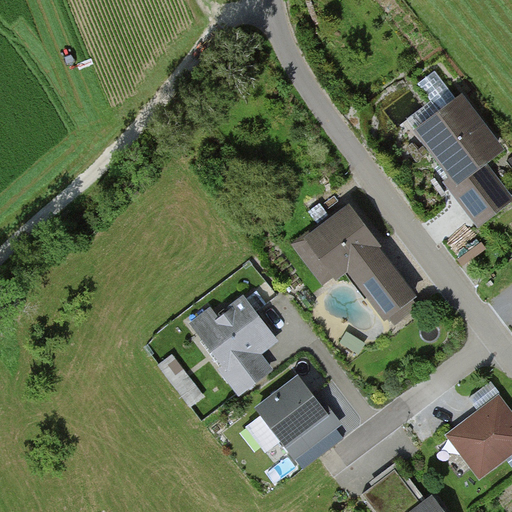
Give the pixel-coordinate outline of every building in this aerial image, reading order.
[(508,154),(469,102),(429,132),(463,176),(454,182),(486,224),(511,204),(511,197),(490,168),(508,154)] [(360,210),(313,242),(341,283),(361,270),(394,318),(422,299),(360,210)] [(511,292),(496,304),(511,325),(511,292)] [(281,340),(252,301),(201,340),(246,399),(277,376),(262,355),(281,340)] [(299,374),(256,406),(296,459),(338,427),(299,374)] [(511,458),(511,407),(506,399),(456,437),(487,478),(511,458)] [(451,511),(441,499),(426,510),(399,475),(372,495),(384,511),(451,511)]
